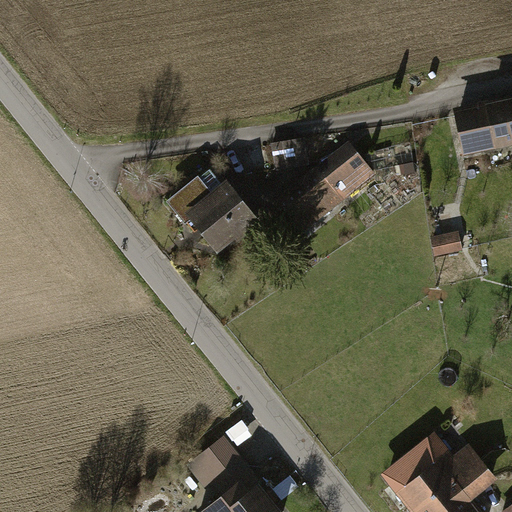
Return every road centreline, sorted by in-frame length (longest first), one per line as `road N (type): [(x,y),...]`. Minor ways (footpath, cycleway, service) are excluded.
road 1 (unclassified): [(0,75),(351,511)]
road 2 (track): [(80,176),(117,154),(399,114),(511,86)]
